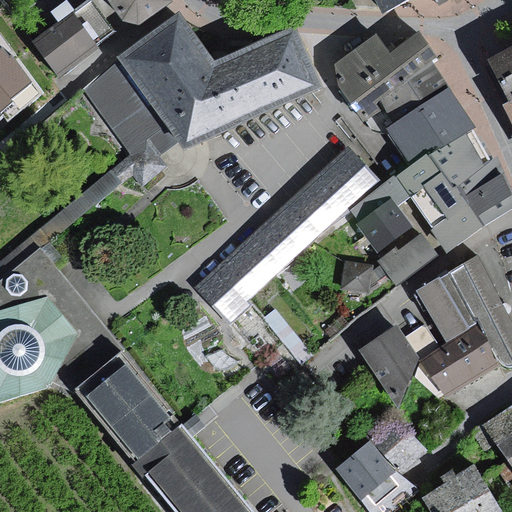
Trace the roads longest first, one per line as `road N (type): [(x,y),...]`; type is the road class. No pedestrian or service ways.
road 1 (residential): [(304,375),(511,219)]
road 2 (residential): [(437,25),(246,14),(199,0)]
road 3 (residential): [(511,168),(437,25)]
